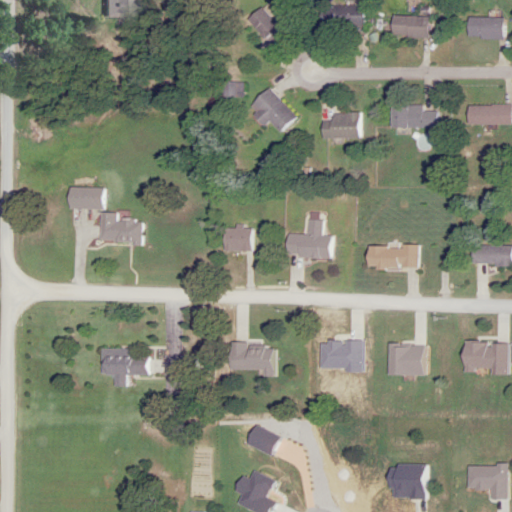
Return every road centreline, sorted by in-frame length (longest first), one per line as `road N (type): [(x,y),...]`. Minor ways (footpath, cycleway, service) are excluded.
road 1 (residential): [(6,511),(7,0)]
road 2 (residential): [(511,305),(9,292)]
road 3 (residential): [(311,73),(511,73)]
